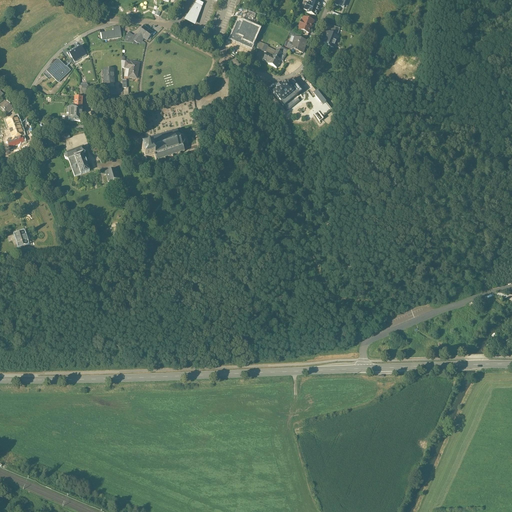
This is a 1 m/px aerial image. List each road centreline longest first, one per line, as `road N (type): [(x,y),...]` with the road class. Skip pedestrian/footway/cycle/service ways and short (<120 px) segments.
road 1 (primary): [(364,369),(0,380)]
road 2 (residential): [(218,74),(193,115),(86,148),(42,148)]
road 3 (residential): [(218,74),(270,97),(287,95),(303,80),(337,0)]
road 4 (residential): [(364,369),(371,339),(511,287)]
road 5 (residential): [(42,148),(25,127),(39,95),(80,57),(115,42)]
road 6 (primary): [(511,366),(364,369)]
